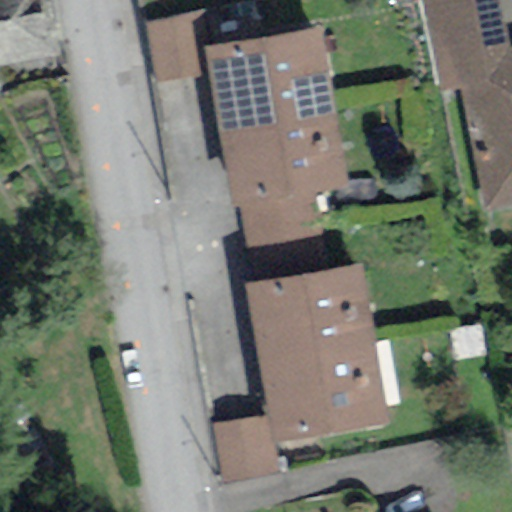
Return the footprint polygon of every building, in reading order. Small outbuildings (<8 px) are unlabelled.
[(47,0),(0,0),(0,68),(59,57),(47,0)] [(499,0),(421,0),(439,89),(460,87),(482,209),(511,203),(511,41),(508,43),(499,0)] [(206,11),(143,22),(154,83),(207,73),(202,47),(212,46),(206,11)] [(207,73),(216,128),(333,108),(319,27),(212,46),(202,47),(207,73)] [(333,108),(216,128),(231,208),(238,206),(312,194),(347,187),(333,108)] [(326,271),(312,194),(238,206),(252,284),(326,271)] [(243,286),(258,367),(376,347),(363,265),(326,271),(252,284),(243,286)] [(389,424),(376,347),(258,367),(267,417),(272,444),(389,424)] [(272,444),(267,417),(212,426),(222,485),(277,475),(272,444)]
